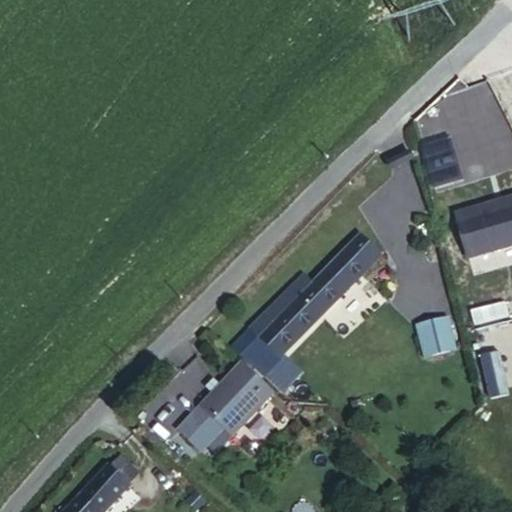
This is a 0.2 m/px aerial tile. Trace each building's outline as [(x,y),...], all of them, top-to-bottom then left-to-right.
[(511,241),(511,205),(481,214),(480,211),(456,218),(469,256),(511,241)] [(374,257),(354,238),(310,282),(296,296),(289,288),(230,345),(261,375),(275,361),(273,359),(277,355),(374,257)] [(302,275),(289,288),(296,296),(310,282),(302,275)] [(483,343),(511,340),(511,336),(510,312),(481,315),(483,343)] [(451,318),(417,325),(425,360),(458,353),(451,318)] [(296,373),(277,355),(273,359),(275,361),(261,375),(278,391),(296,373)] [(277,398),(246,368),(205,411),(235,441),(277,398)] [(103,511),(125,491),(103,471),(61,511),(103,511)]
